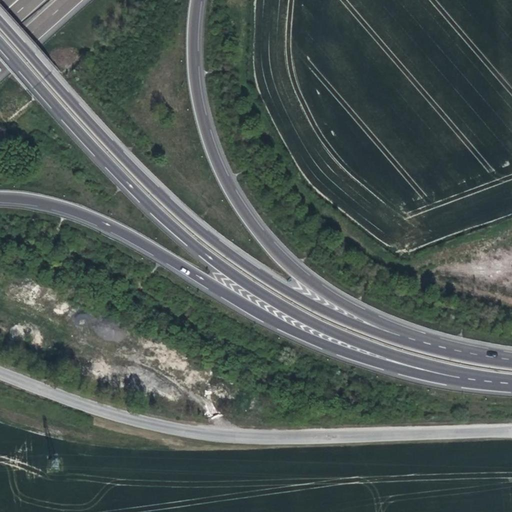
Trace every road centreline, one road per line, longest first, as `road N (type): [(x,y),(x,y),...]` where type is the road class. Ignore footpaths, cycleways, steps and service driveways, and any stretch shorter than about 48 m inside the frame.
road 1 (motorway): [(0,44),(153,210),(236,279),(350,340),(497,381)]
road 2 (motorway): [(448,351),(329,315),(218,246),(134,170),(0,21)]
road 3 (motorway): [(0,198),(100,221),(324,348),(410,375),(497,381)]
road 4 (unclassified): [(511,427),(244,437),(178,430),(0,375)]
road 5 (motorway): [(448,351),(335,296),(258,233),(220,171),(199,97),(198,0)]
